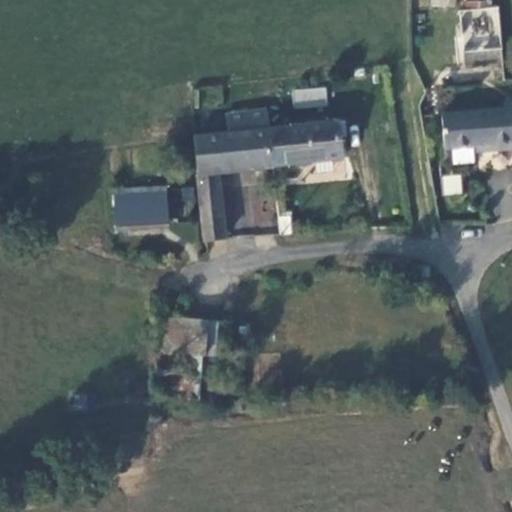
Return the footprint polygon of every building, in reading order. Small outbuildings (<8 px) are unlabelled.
[(494,47),(491,1),(466,3),(468,48),(494,47)] [(291,88),(292,108),(327,106),(326,87),(291,88)] [(205,241),(225,238),(218,172),(274,165),(269,129),(267,108),(226,113),(228,133),(194,137),(205,241)] [(489,151),(511,148),(511,108),(442,114),(444,148),(488,144),(489,151)] [(269,129),(274,165),(343,157),(339,121),(269,129)] [(461,173),(441,174),(442,195),(462,193),(461,173)] [(124,204),(167,201),(166,191),(114,193),(114,201),(123,201),(124,204)] [(167,201),(169,224),(191,223),(190,200),(167,201)] [(117,227),(126,227),(124,204),(123,201),(114,201),(117,227)] [(169,224),(167,201),(124,204),(126,227),(169,224)] [(274,204),(241,210),(244,223),(228,226),(231,238),(278,230),(274,204)] [(292,229),(290,216),(279,217),(280,230),(292,229)] [(428,284),(430,269),(418,266),(415,282),(428,284)] [(205,355),(207,320),(172,317),(170,353),(168,397),(200,399),(203,355),(205,355)]
